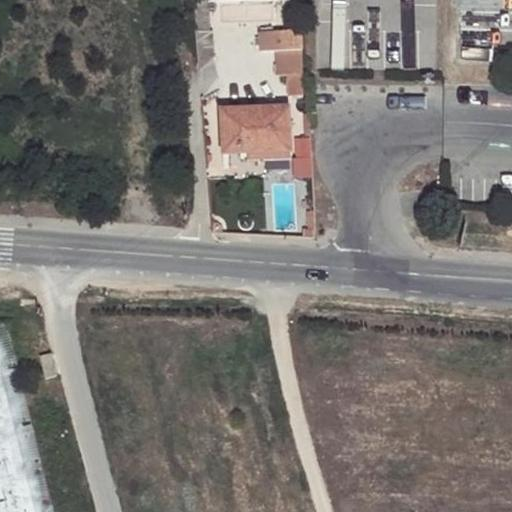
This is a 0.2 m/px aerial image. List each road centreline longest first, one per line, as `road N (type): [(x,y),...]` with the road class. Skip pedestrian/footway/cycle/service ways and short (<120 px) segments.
road 1 (tertiary): [(202,257),(511,281)]
road 2 (residential): [(49,247),(50,284),(109,511)]
road 3 (track): [(267,263),(321,511)]
road 4 (residential): [(202,257),(192,96),(199,84)]
road 5 (tertiary): [(49,247),(202,257)]
